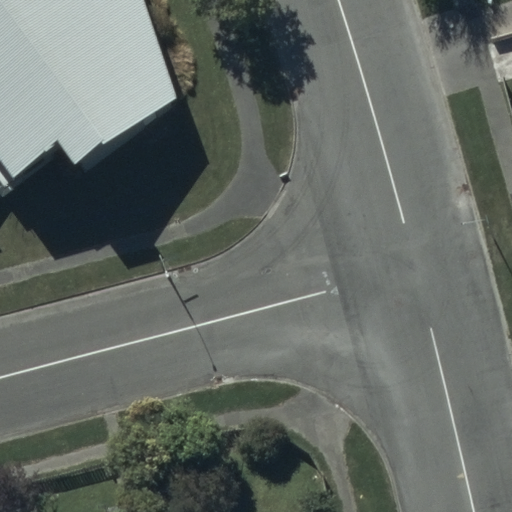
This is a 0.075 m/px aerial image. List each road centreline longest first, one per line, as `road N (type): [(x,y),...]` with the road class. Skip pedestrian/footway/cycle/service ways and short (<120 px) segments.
road 1 (residential): [(0,378),(417,267)]
road 2 (residential): [(331,0),(417,267)]
road 3 (residential): [(417,267),(488,511)]
